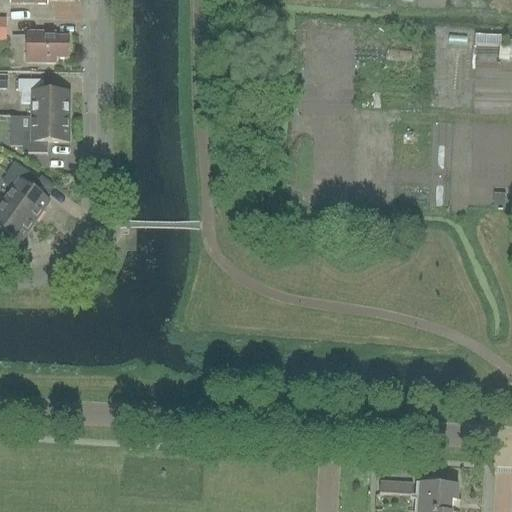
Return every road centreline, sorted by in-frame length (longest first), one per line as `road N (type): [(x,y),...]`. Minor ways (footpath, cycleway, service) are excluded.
road 1 (residential): [(511,439),(0,410)]
road 2 (residential): [(81,251),(101,224),(105,0)]
